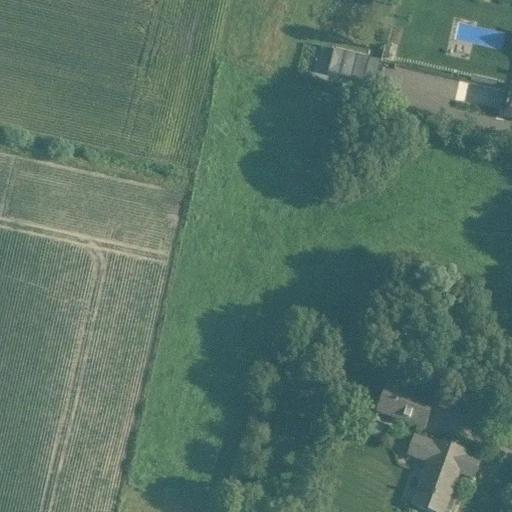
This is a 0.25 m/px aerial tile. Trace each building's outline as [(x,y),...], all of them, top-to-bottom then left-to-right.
[(340,78),(375,86),(380,63),(345,55),(333,52),(332,57),(344,60),(340,78)] [(511,88),(509,88),(502,118),(511,119),(511,88)] [(277,341),(270,365),(291,372),(299,348),(277,341)] [(431,404),(383,387),(374,414),(422,431),(431,404)] [(372,424),(367,435),(383,442),(388,430),(372,424)] [(434,445),(414,438),(407,457),(427,464),(411,507),(425,511),(445,511),(446,511),(445,511),(450,511),(457,493),(453,491),(459,475),(473,480),(480,461),(466,456),(466,454),(434,443),(434,445)]
